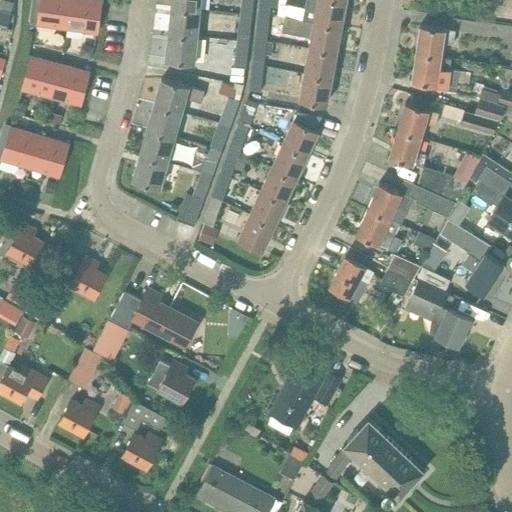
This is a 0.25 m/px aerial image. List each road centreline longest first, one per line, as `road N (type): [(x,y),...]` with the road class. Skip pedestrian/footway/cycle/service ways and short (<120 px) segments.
road 1 (residential): [(281,298),(114,212),(106,194),(149,0)]
road 2 (residential): [(281,298),(361,121),(389,0)]
road 3 (residential): [(504,372),(416,362),(281,298)]
road 4 (residential): [(176,511),(281,298)]
road 5 (residential): [(167,511),(0,429)]
road 6 (tertiary): [(511,491),(502,469),(504,372)]
